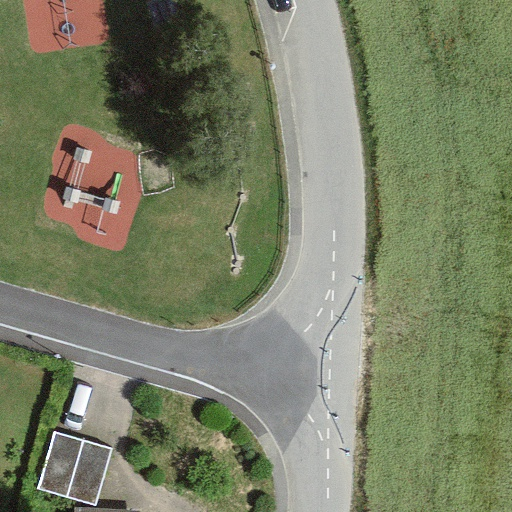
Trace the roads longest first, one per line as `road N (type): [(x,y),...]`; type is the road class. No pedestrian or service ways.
road 1 (residential): [(310,0),(351,199),(329,389)]
road 2 (residential): [(0,296),(329,389)]
road 3 (residential): [(329,389),(322,511)]
